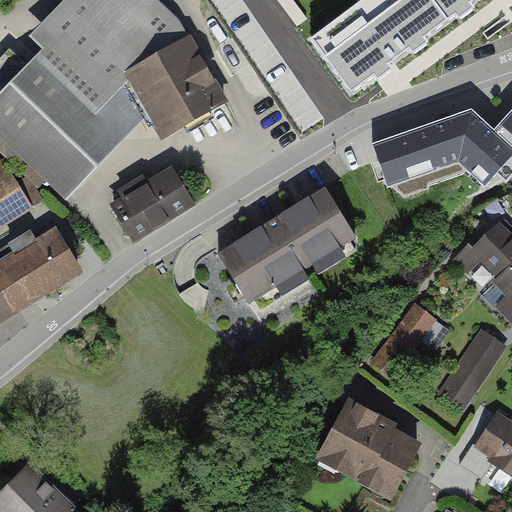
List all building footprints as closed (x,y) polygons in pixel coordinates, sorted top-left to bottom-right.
[(387,0),(319,51),(352,94),(374,78),(378,82),(386,77),(394,71),(390,66),(410,51),(413,56),(429,44),(425,40),(456,17),(460,22),(475,10),(472,5),(478,0),(387,0)] [(229,105),(189,35),(123,73),(163,143),(229,105)] [(253,59),(235,69),(253,101),(270,91),(253,59)] [(117,142),(38,66),(0,105),(0,127),(19,146),(24,140),(73,187),(117,142)] [(511,185),(511,105),(499,121),(470,100),(377,134),(391,177),(460,152),(509,189),(511,185)] [(0,165),(0,228),(32,209),(4,163),(0,165)] [(111,198),(134,240),(197,205),(173,164),(111,198)] [(330,190),(210,260),(230,294),(242,315),(362,245),(330,190)] [(511,208),(454,257),(486,290),(511,261),(511,208)] [(0,267),(0,323),(86,274),(61,232),(0,267)] [(511,261),(486,290),(511,316),(511,261)] [(409,362),(443,322),(421,302),(386,342),(409,362)] [(509,344),(483,327),(441,392),(466,409),(509,344)] [(345,407),(315,468),(390,505),(420,443),(345,407)] [(511,423),(498,414),(465,466),(511,496),(511,423)] [(75,511),(26,460),(0,484),(0,511),(75,511)]
